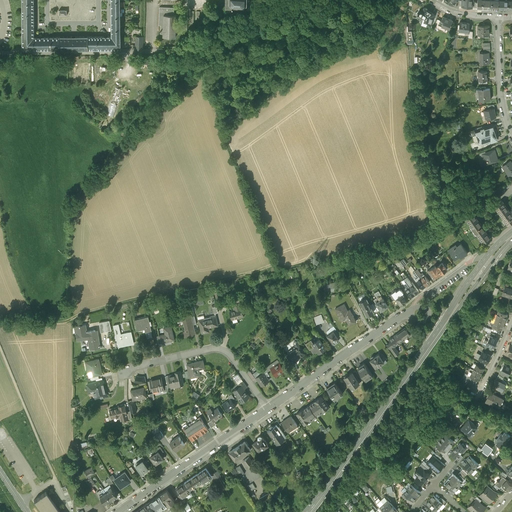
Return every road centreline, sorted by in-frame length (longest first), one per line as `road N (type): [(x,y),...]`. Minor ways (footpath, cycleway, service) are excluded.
road 1 (primary): [(309,511),(488,265)]
road 2 (track): [(0,324),(64,321),(280,261)]
road 3 (unclassified): [(0,53),(178,51),(208,32)]
road 4 (residential): [(119,511),(266,410)]
road 5 (residential): [(266,410),(218,348),(125,371)]
road 6 (residential): [(266,410),(405,316)]
road 7 (residential): [(497,17),(501,106),(511,141)]
